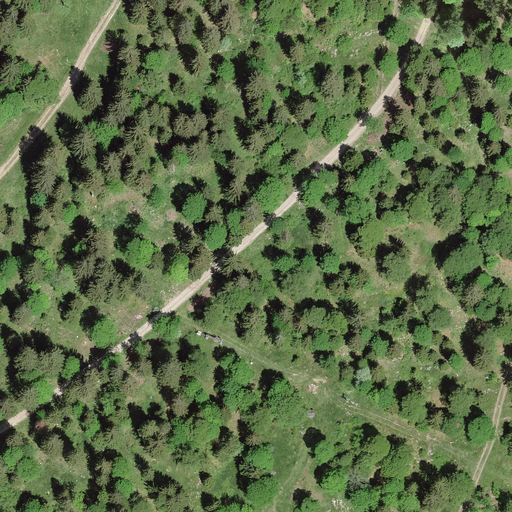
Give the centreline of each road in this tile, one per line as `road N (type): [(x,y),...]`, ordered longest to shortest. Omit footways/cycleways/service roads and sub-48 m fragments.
road 1 (track): [(0,430),(141,332),(275,219),(342,148)]
road 2 (track): [(0,173),(47,117),(117,0)]
road 3 (track): [(436,0),(408,66),(342,148)]
road 4 (track): [(511,367),(461,511)]
